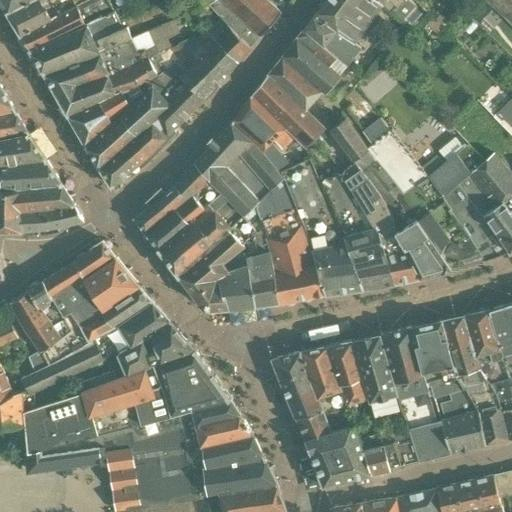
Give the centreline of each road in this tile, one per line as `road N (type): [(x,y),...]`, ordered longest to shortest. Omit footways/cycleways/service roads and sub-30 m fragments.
road 1 (residential): [(106,219),(193,141),(306,0)]
road 2 (residential): [(511,280),(239,347)]
road 3 (residential): [(305,498),(511,452)]
road 4 (residential): [(106,219),(0,41)]
road 5 (residential): [(239,347),(196,322),(106,219)]
road 6 (residential): [(305,498),(239,347)]
